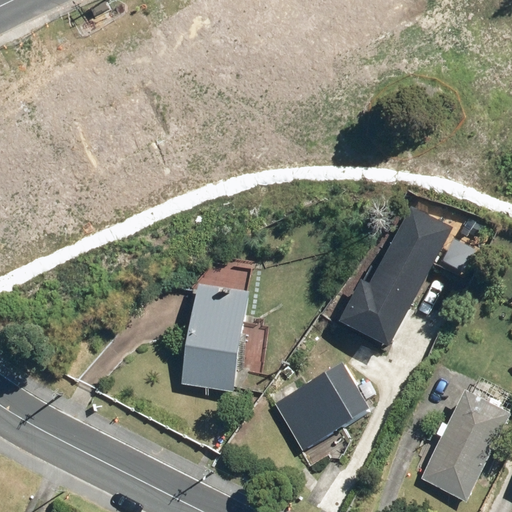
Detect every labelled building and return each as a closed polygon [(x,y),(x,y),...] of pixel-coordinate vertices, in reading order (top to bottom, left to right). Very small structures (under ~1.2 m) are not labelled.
[(285,0),(259,0),(269,13),(285,0)] [(412,15),(404,0),(310,0),(326,34),(379,10),(387,27),(412,15)] [(511,19),(511,18),(502,0),(447,0),(453,9),(469,0),(481,0),(497,28),(511,19)] [(289,45),(248,9),(189,74),(229,110),(243,95),(257,108),(274,90),(260,78),(289,45)] [(143,87),(81,119),(106,169),(169,137),(143,87)] [(2,132),(0,130),(0,228),(24,187),(42,198),(58,171),(43,162),(51,148),(33,138),(43,123),(16,107),(2,132)] [(376,280),(368,276),(348,320),(402,344),(455,228),(401,203),(388,232),(396,236),(376,280)] [(260,291),(205,282),(197,332),(189,385),(244,394),(260,291)] [(450,335),(415,404),(428,410),(452,422),(446,433),(450,435),(428,479),(475,503),(511,428),(511,406),(476,388),(482,378),(511,393),(511,359),(495,351),(492,356),(450,335)] [(383,408),(355,360),(279,404),(307,452),(383,408)]
